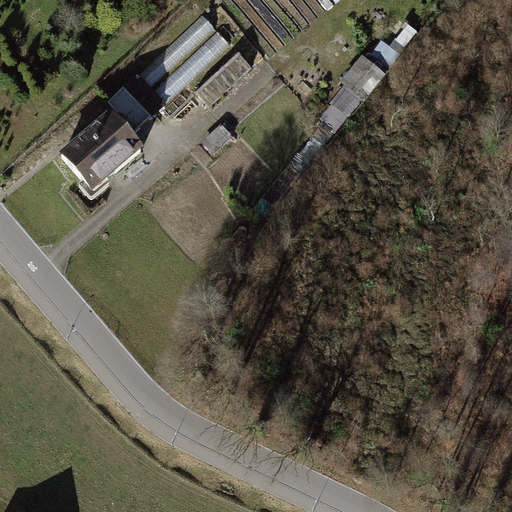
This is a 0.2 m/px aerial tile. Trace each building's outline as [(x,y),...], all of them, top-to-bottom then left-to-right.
[(375,58),(391,69),(418,33),(402,21),(375,58)] [(251,68),(238,53),(194,92),(208,107),(251,68)] [(381,77),(361,60),(342,82),(362,99),(381,77)] [(139,74),(109,102),(138,133),(168,105),(139,74)] [(357,103),(345,94),(324,122),(336,130),(357,103)] [(113,112),(64,153),(98,195),(147,154),(113,112)] [(216,152),(230,140),(221,130),(207,143),(216,152)]
